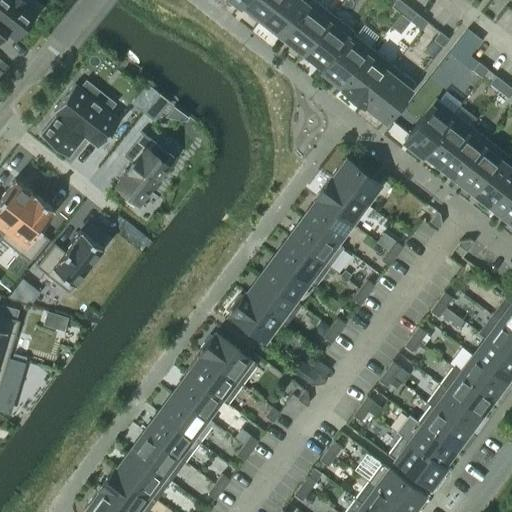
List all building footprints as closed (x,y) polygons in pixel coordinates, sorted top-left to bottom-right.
[(0,0),(0,28),(1,27),(15,38),(35,13),(23,3),(25,1),(23,0),(0,0)] [(258,19),(260,17),(262,19),(276,0),(242,0),(239,4),(240,5),(242,3),(251,10),(249,12),(258,19)] [(271,30),(273,27),(282,35),(309,0),(276,0),(262,19),(263,20),(262,22),(271,30)] [(300,52),(302,50),(303,51),(332,14),(314,0),(309,0),(282,35),(292,43),(290,45),(300,52)] [(406,5),(399,0),(395,0),(391,6),(400,13),(406,5)] [(416,13),(406,5),(400,13),(410,21),(416,13)] [(323,67),(322,69),(322,70),(353,30),(332,14),(303,51),(305,53),(303,55),(313,62),(314,60),(323,67)] [(467,28),(455,43),(470,54),(482,39),(467,28)] [(342,85),(341,87),(341,88),(372,49),(352,33),(354,31),(353,30),(322,70),(324,71),(322,73),(332,80),(333,78),(342,85)] [(449,39),(439,31),(433,39),(443,46),(449,39)] [(351,99),(353,97),(362,104),(393,65),(372,49),(341,88),(343,89),(342,91),(351,99)] [(478,62),(472,69),(481,77),(487,69),(478,62)] [(415,82),(393,65),(362,104),(363,105),(364,103),(365,104),(364,106),(373,113),(375,111),(385,119),(415,82)] [(495,75),(489,83),(498,90),(504,82),(495,75)] [(511,88),(504,82),(498,90),(508,98),(511,92),(511,88)] [(56,114),(40,134),(67,156),(83,135),(98,146),(119,119),(108,110),(114,103),(100,92),(95,100),(74,83),(53,111),(56,114)] [(149,102),(157,92),(146,83),(131,102),(143,111),(149,102)] [(168,100),(157,92),(149,102),(143,111),(153,119),(168,100)] [(422,154),(424,152),(423,151),(453,112),(436,98),(403,139),(422,154)] [(423,151),(424,152),(440,165),(470,125),(453,112),(423,151)] [(470,125),(440,165),(457,178),(487,139),(470,125)] [(132,162),(116,183),(139,201),(167,164),(146,148),(149,144),(138,135),(122,154),(132,162)] [(487,139),(457,178),(473,191),(498,160),(498,159),(504,152),(487,139)] [(332,177),(330,176),(329,177),(364,202),(379,182),(346,158),(343,162),(342,160),(331,174),(333,175),(332,177)] [(511,170),(498,160),(473,191),(490,205),(511,177),(511,170)] [(315,196),(349,222),(364,202),(329,177),(315,196)] [(511,177),(490,205),(507,218),(511,212),(511,177)] [(0,225),(5,230),(34,193),(14,178),(0,195),(0,225)] [(34,193),(5,230),(24,244),(21,248),(32,257),(47,238),(37,230),(53,209),(34,193)] [(335,241),(349,222),(315,196),(314,197),(316,198),(303,217),(335,241)] [(439,213),(436,210),(429,220),(439,227),(441,224),(439,213)] [(321,259),(335,241),(303,217),(288,236),(328,266),(329,265),(321,259)] [(54,243),(38,262),(50,271),(53,267),(74,284),(103,248),(80,230),(64,251),(54,243)] [(314,285),(328,266),(288,236),(274,255),(314,285)] [(470,239),(459,240),(456,243),(466,251),(473,241),(470,239)] [(402,246),(394,240),(387,249),(395,255),(402,246)] [(395,255),(387,249),(380,259),(388,265),(395,255)] [(314,286),(314,285),(274,255),(260,275),(300,305),(301,304),(293,298),(306,280),(314,286)] [(286,324),(300,305),(260,275),(246,293),(244,292),(244,293),(286,324)] [(373,284),(365,278),(358,288),(366,294),(373,284)] [(359,303),(366,294),(358,288),(351,297),(359,303)] [(451,297),(443,291),(436,301),(444,307),(451,297)] [(285,325),(286,324),(244,293),(241,295),(239,294),(229,308),(231,309),(229,313),(263,338),(277,319),(285,325)] [(511,301),(504,296),(490,314),(511,329),(511,301)] [(437,316),(444,307),(436,301),(429,310),(437,316)] [(0,348),(5,331),(10,332),(14,318),(0,314),(0,348)] [(511,329),(490,314),(477,331),(511,356),(511,329)] [(345,323),(337,317),(330,326),(338,332),(345,323)] [(331,342),(338,332),(330,326),(323,336),(331,342)] [(426,332),(418,326),(410,335),(418,341),(426,332)] [(477,332),(485,338),(472,354),(505,378),(511,368),(511,356),(477,331),(477,332)] [(199,348),(201,349),(199,352),(241,384),(256,363),(214,332),(211,336),(210,334),(199,348)] [(411,350),(418,341),(410,335),(403,344),(411,350)] [(227,403),(241,384),(199,352),(199,353),(201,355),(194,363),(192,362),(185,372),(227,403)] [(460,371),(453,365),(452,366),(492,396),(505,378),(472,354),(460,371)] [(400,366),(392,360),(385,370),(393,376),(400,366)] [(492,396),(452,366),(439,383),(479,413),(492,396)] [(386,385),(393,376),(385,370),(378,379),(386,385)] [(226,404),(227,403),(185,372),(184,372),(186,374),(172,392),(209,419),(223,401),(226,404)] [(316,372),(309,382),(312,384),(323,382),(325,379),(316,372)] [(479,413),(439,383),(426,401),(466,430),(479,413)] [(307,391),(304,389),(297,398),(306,405),(309,402),(307,391)] [(208,420),(209,419),(172,392),(158,412),(198,441),(199,440),(191,435),(204,417),(208,420)] [(374,401),(366,395),(359,405),(367,411),(374,401)] [(453,448),(466,430),(426,401),(429,404),(417,421),(453,448)] [(360,420),(367,411),(359,405),(352,414),(360,420)] [(272,421),(279,411),(271,406),(264,415),(272,421)] [(184,461),(198,441),(158,412),(144,431),(184,461)] [(409,440),(401,434),(400,435),(442,467),(443,465),(441,464),(453,448),(417,421),(417,422),(420,424),(409,440)] [(170,480),(184,461),(144,431),(130,450),(170,480)] [(258,441),(250,435),(243,444),(251,450),(258,441)] [(429,484),(442,467),(400,435),(387,453),(429,484)] [(341,446),(333,440),(326,449),(334,455),(341,446)] [(251,450),(243,444),(236,454),(244,459),(251,450)] [(334,455),(326,449),(319,459),(327,465),(334,455)] [(155,499),(170,480),(130,450),(116,468),(114,467),(113,468),(155,499)] [(409,511),(423,493),(381,461),(367,480),(409,511)] [(113,468),(99,487),(132,511),(145,511),(155,499),(113,468)] [(229,479),(221,473),(214,483),(222,488),(229,479)] [(315,480),(307,474),(300,484),(308,490),(315,480)] [(409,511),(367,480),(354,497),(374,511),(405,511),(407,510),(409,511)] [(215,498),(222,488),(214,483),(207,492),(215,498)] [(308,490),(300,484),(293,493),(301,499),(308,490)] [(89,505),(86,509),(90,511),(132,511),(99,487),(99,488),(100,489),(99,491),(97,490),(87,503),(89,505)] [(374,511),(354,497),(354,498),(361,504),(355,511),(374,511)]
